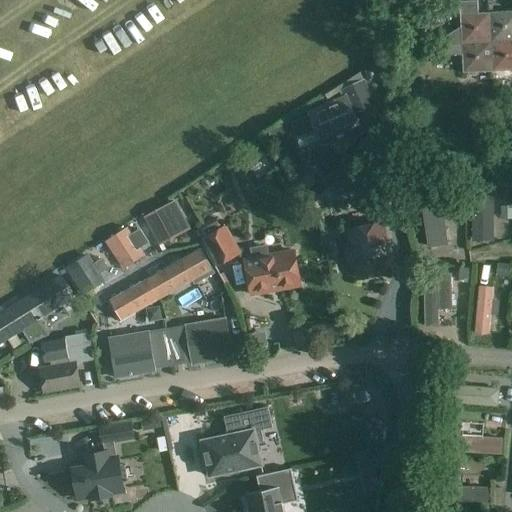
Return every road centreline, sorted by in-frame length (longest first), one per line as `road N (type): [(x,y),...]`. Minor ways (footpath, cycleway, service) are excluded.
road 1 (residential): [(9,415),(402,353)]
road 2 (track): [(0,84),(122,0),(33,0),(0,24)]
